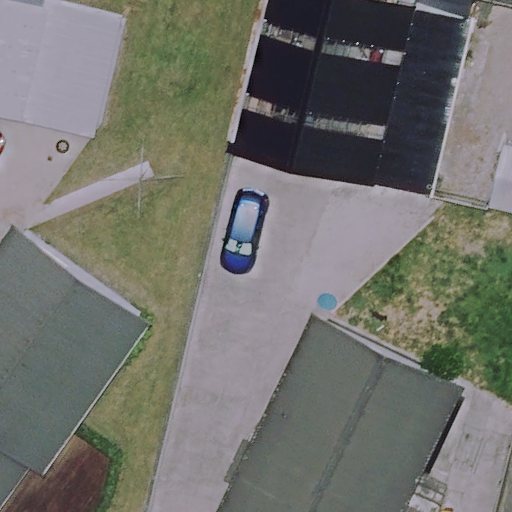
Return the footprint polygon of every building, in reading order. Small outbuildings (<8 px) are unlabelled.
[(0,0),(0,108),(93,133),(123,16),(59,0),(0,0)] [(415,0),(270,0),(237,146),(434,192),(476,17),(415,3),(415,0)] [(511,142),(507,142),(497,217),(511,219),(511,142)] [(154,317),(16,221),(0,244),(0,504),(36,453),(51,464),(154,317)] [(465,372),(319,304),(222,511),(439,511),(440,511),(407,496),(465,372)]
